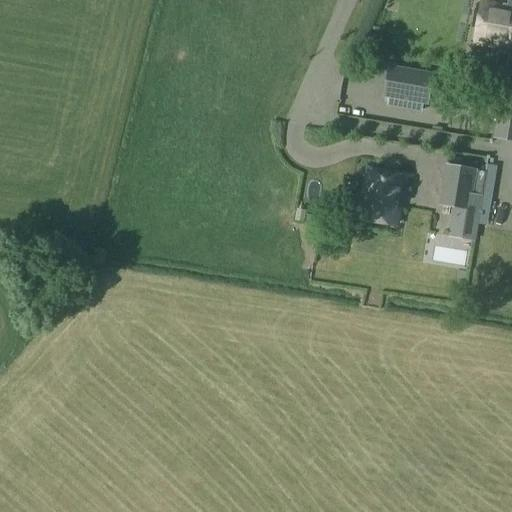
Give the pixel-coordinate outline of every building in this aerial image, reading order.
[(445,0),(377,0),(373,39),(440,48),(445,0)] [(480,13),(476,42),(510,48),(508,60),(511,60),(511,0),(509,0),(506,18),(480,13)] [(427,104),(432,76),(390,69),(385,96),(427,104)] [(503,89),(494,138),(511,141),(511,90),(503,89)] [(446,166),(439,206),(454,208),(449,237),(474,241),(477,225),(480,202),(471,200),(475,171),(446,166)] [(360,220),(395,225),(402,177),(367,171),(360,220)]
